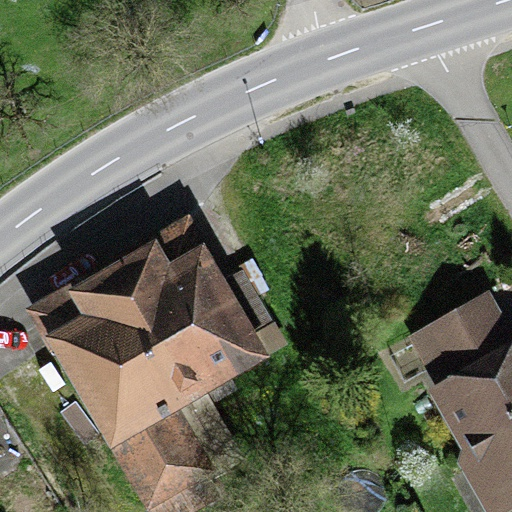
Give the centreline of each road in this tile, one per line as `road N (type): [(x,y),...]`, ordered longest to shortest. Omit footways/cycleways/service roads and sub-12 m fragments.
road 1 (secondary): [(0,240),(170,128),(321,60)]
road 2 (secondary): [(321,60),(506,0)]
